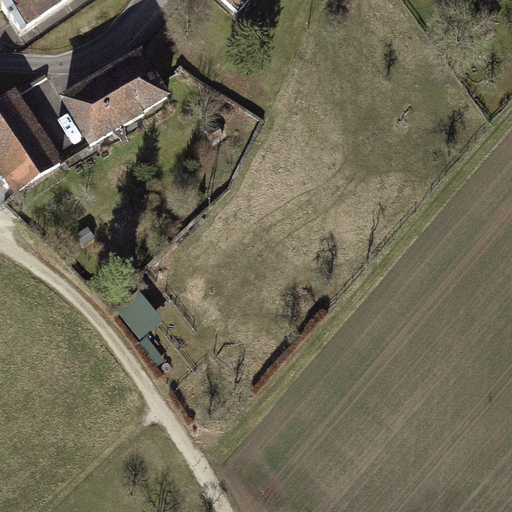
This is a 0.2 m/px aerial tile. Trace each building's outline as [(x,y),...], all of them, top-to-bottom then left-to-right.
[(11,0),(37,39),(96,0),(11,0)] [(218,0),(246,23),(265,0),(218,0)] [(148,54),(68,100),(98,151),(178,105),(148,54)] [(47,79),(0,108),(0,170),(18,198),(68,167),(64,161),(89,145),(47,79)] [(121,311),(141,341),(165,325),(144,295),(121,311)]
